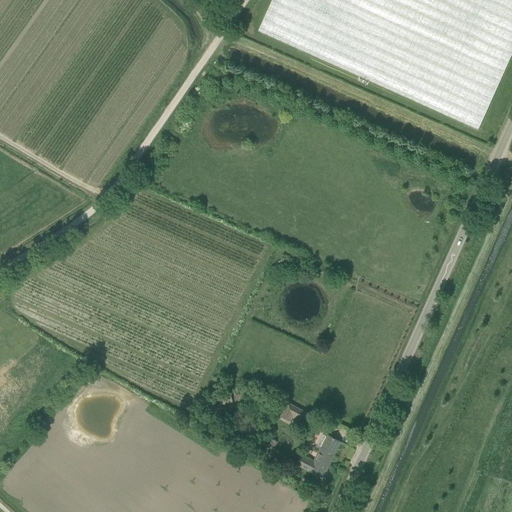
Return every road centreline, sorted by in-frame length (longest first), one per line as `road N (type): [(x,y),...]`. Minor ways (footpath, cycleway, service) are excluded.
road 1 (unclassified): [(336,511),(511,123)]
road 2 (unclassified): [(0,270),(106,199),(246,0)]
